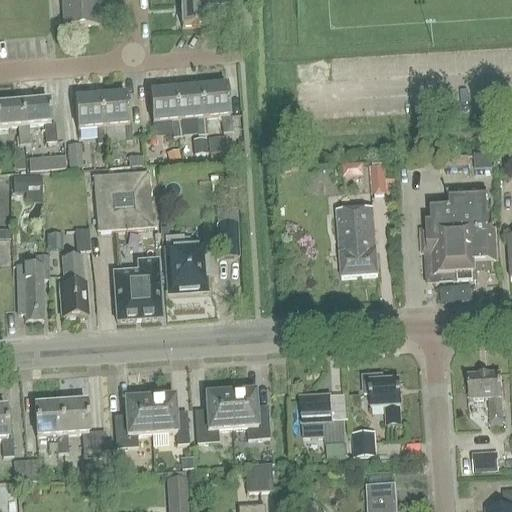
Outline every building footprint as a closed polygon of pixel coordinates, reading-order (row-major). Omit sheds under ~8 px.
[(97,0),(62,0),(64,29),(99,27),(97,0)] [(205,0),(206,2),(181,3),(182,30),(207,28),(206,8),(224,7),(223,0),(205,0)] [(226,89),(200,91),(203,123),(206,123),(222,121),(223,137),(232,137),(231,119),(228,119),(226,89)] [(200,91),(175,93),(178,125),(181,125),(197,123),(198,139),(207,139),(206,123),(203,123),(200,91)] [(175,93),(150,95),(152,127),(172,125),(173,141),(182,141),(181,125),(178,125),(175,93)] [(126,97),(101,99),(103,131),(107,131),(122,130),(124,146),(133,145),(131,128),(129,128),(126,97)] [(101,99),(75,101),(78,133),(97,132),(98,148),(108,147),(107,131),(103,131),(101,99)] [(49,104),(22,106),(23,129),(28,129),(44,128),(45,146),(56,145),(55,126),(51,127),(49,104)] [(22,106),(0,107),(0,131),(17,130),(18,148),(29,147),(28,129),(23,129),(22,106)] [(205,141),(193,142),(194,159),(207,158),(205,141)] [(209,142),(210,157),(227,155),(226,141),(209,142)] [(68,171),(81,171),(80,146),(66,147),(68,171)] [(112,158),(112,164),(123,164),(123,158),(119,158),(118,149),(112,150),(112,158)] [(178,151),(166,155),(169,165),(181,161),(178,151)] [(14,173),(25,172),(23,154),(13,155),(14,173)] [(65,159),(52,160),(53,174),(66,173),(65,159)] [(142,159),(129,160),(129,170),(143,169),(142,159)] [(371,176),(384,175),(383,164),(370,165),(371,176)] [(97,235),(153,230),(147,174),(92,179),(97,235)] [(372,200),(386,199),(384,176),(370,177),(372,200)] [(236,178),(225,179),(226,190),(236,190),(236,178)] [(14,196),(42,195),(41,180),(13,181),(14,196)] [(427,236),(421,237),(423,255),(433,255),(434,277),(473,275),(473,266),(494,264),(491,217),(485,217),(483,194),(449,196),(450,205),(430,206),(431,220),(426,221),(427,236)] [(342,283),(377,281),(372,213),(336,215),(342,283)] [(76,255),(89,254),(87,233),(74,234),(76,255)] [(0,243),(11,243),(10,234),(0,234),(0,243)] [(231,234),(217,235),(218,259),(232,258),(231,234)] [(47,236),(47,253),(62,253),(62,236),(47,236)] [(170,296),(204,294),(201,253),(182,254),(181,242),(166,243),(170,296)] [(34,269),(19,270),(20,318),(26,318),(26,324),(43,324),(42,283),(49,283),(48,259),(34,259),(34,269)] [(63,320),(88,318),(86,287),(83,287),(81,259),(62,260),(64,288),(61,288),(63,320)] [(157,265),(137,266),(138,275),(113,277),(116,325),(161,322),(157,265)] [(501,402),(503,402),(501,377),(467,379),(469,404),(489,402),(491,429),(503,428),(501,402)] [(382,379),(363,380),(364,398),(370,397),(371,412),(385,411),(386,429),(400,429),(399,409),(401,409),(400,384),(383,385),(382,379)] [(230,396),(232,433),(247,432),(247,444),(269,443),(268,416),(256,416),(255,395),(230,396)] [(218,434),(232,433),(230,396),(205,398),(206,419),(195,420),(197,448),(218,446),(218,434)] [(149,401),(151,438),(176,437),(177,449),(189,448),(187,421),(175,421),(174,400),(149,401)] [(330,400),(301,402),(303,444),(325,442),(325,450),(344,449),(343,425),(332,426),(330,400)] [(137,439),(151,438),(149,401),(124,403),(125,425),(114,425),(116,452),(138,451),(137,439)] [(86,404),(60,407),(62,438),(66,437),(82,436),(84,463),(107,461),(105,436),(89,437),(86,404)] [(60,407),(33,409),(36,440),(56,439),(58,457),(68,456),(66,437),(62,438),(60,407)] [(6,410),(0,410),(0,442),(1,443),(3,460),(13,460),(12,441),(8,441),(6,410)] [(356,460),(376,459),(374,435),(354,436),(356,460)] [(344,449),(325,450),(327,466),(347,464),(346,449),(344,449)] [(498,475),(497,456),(472,457),(474,476),(498,475)] [(39,463),(26,464),(27,486),(40,485),(39,463)] [(26,464),(13,465),(14,487),(27,486),(26,464)] [(246,497),(272,495),(271,470),(273,470),(273,469),(244,471),(246,497)] [(320,486),(321,477),(313,477),(312,486),(320,486)] [(187,511),(185,482),(166,484),(167,511),(187,511)] [(396,511),(395,489),(365,491),(366,511),(396,511)] [(511,511),(511,495),(503,496),(504,511),(499,511),(511,511)]
